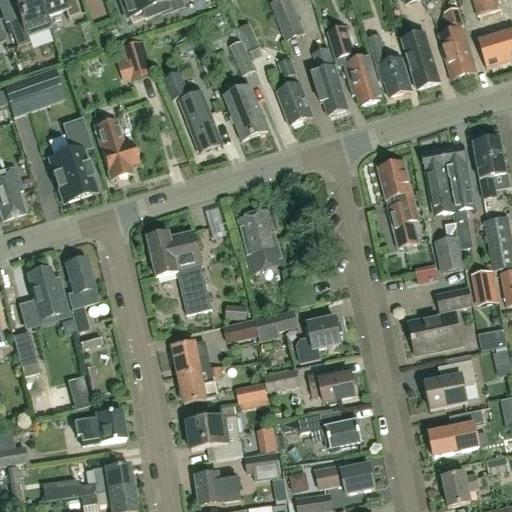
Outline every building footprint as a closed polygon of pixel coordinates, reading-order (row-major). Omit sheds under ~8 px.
[(45,20),(43,21),(35,0),(11,0),(19,19),(18,19),(19,22),(8,26),(17,51),(30,46),(26,37),(48,29),(45,20)] [(35,0),(43,21),(45,20),(64,13),(68,22),(80,18),(74,0),(35,0)] [(118,0),(126,20),(142,14),(145,22),(167,14),(164,6),(178,1),(177,0),(118,0)] [(192,14),(207,10),(203,0),(202,0),(189,4),(192,14)] [(305,36),(289,0),(285,0),(270,7),(286,44),(305,36)] [(420,0),(401,0),(405,9),(422,3),(420,0)] [(444,16),(450,35),(438,38),(452,83),(476,75),(463,33),(465,32),(459,11),(444,16)] [(242,45),(246,54),(260,48),(250,26),(236,32),(242,45)] [(337,71),(343,69),(352,99),(355,98),(359,109),(382,102),(369,59),(344,67),(343,61),(355,57),(347,30),(327,36),(335,63),(337,71)] [(511,31),(478,42),(486,72),(511,64),(511,31)] [(440,86),(425,37),(402,43),(417,93),(440,86)] [(368,42),(376,69),(381,86),(384,85),(389,101),(412,94),(402,61),(388,66),(380,38),(368,42)] [(153,78),(143,45),(120,52),(131,85),(153,78)] [(243,80),(255,75),(246,54),(242,45),(229,50),(243,80)] [(348,112),(335,71),(329,52),(312,57),(318,76),(313,78),(322,106),(323,105),(328,118),(348,112)] [(283,81),(287,92),(277,95),(289,129),(313,120),(300,87),(298,87),(290,63),(278,67),(282,81),(283,81)] [(53,73),(2,91),(9,109),(59,92),(53,73)] [(222,148),(210,118),(201,97),(189,101),(188,98),(189,98),(181,76),(164,83),(172,105),(178,103),(188,126),(200,157),(222,148)] [(250,90),(224,100),(242,144),(268,134),(250,90)] [(100,152),(109,183),(119,181),(122,181),(127,180),(129,178),(132,177),(130,169),(138,167),(132,144),(123,146),(117,123),(94,129),(100,152)] [(44,164),(57,207),(91,197),(79,155),(80,154),(90,152),(82,124),(65,129),(73,156),(44,164)] [(497,200),(493,180),(507,177),(504,159),(500,141),(472,146),(483,203),(497,200)] [(442,152),(451,196),(454,215),(457,230),(468,228),(466,213),(475,212),(467,167),(463,148),(442,152)] [(442,152),(421,156),(430,200),(433,219),(454,215),(451,196),(442,152)] [(413,198),(404,164),(377,171),(386,204),(390,203),(392,211),(387,212),(398,252),(419,246),(410,212),(414,211),(411,198),(413,198)] [(22,193),(15,170),(1,175),(0,171),(0,218),(2,224),(25,216),(18,194),(22,193)] [(236,222),(248,257),(253,277),(285,267),(267,212),(236,222)] [(511,270),(511,243),(507,220),(482,225),(493,275),(511,270)] [(156,281),(177,276),(187,319),(211,313),(193,236),(170,241),(169,236),(147,242),(156,281)] [(435,246),(441,277),(463,273),(457,242),(435,246)] [(98,306),(94,291),(85,261),(64,267),(73,296),(66,298),(72,316),(70,317),(76,337),(90,332),(83,311),(98,306)] [(49,271),(26,277),(34,305),(20,309),(25,327),(67,315),(58,281),(53,282),(49,271)] [(471,279),(477,310),(499,306),(493,275),(471,279)] [(511,309),(511,275),(500,278),(507,311),(511,309)] [(314,309),(308,285),(289,290),(295,314),(314,309)] [(437,299),(440,315),(471,308),(468,293),(437,299)] [(298,332),(294,315),(255,324),(260,346),(279,341),(278,336),(298,332)] [(411,342),(414,358),(462,348),(455,317),(409,326),(412,342),(411,342)] [(336,325),(335,321),(308,328),(311,341),(300,343),(295,350),(300,367),(320,363),(318,352),(341,347),(338,335),(342,334),(340,325),(336,325)] [(223,329),(227,346),(256,339),(252,323),(223,329)] [(488,336),(491,353),(507,350),(503,333),(488,336)] [(12,339),(21,369),(36,365),(28,335),(12,339)] [(99,338),(79,344),(82,352),(101,346),(99,338)] [(178,379),(210,372),(205,345),(195,347),(195,346),(173,351),(174,355),(170,356),(172,366),(176,366),(178,379)] [(505,356),(493,359),(498,380),(510,378),(505,356)] [(464,389),(476,386),(471,363),(445,369),(448,382),(425,387),(430,413),(467,406),(464,389)] [(92,368),(83,370),(88,394),(98,392),(92,368)] [(178,379),(184,407),(206,402),(206,401),(216,399),(213,381),(222,379),(220,370),(210,372),(178,379)] [(341,371),(308,378),(313,401),(323,399),(324,406),(355,399),(351,376),(342,378),(341,371)] [(300,390),(297,373),(264,380),(267,397),(300,390)] [(264,388),(236,393),(239,408),(267,403),(264,388)] [(126,431),(123,430),(120,414),(73,421),(76,441),(79,440),(80,446),(99,444),(99,447),(125,444),(124,440),(127,438),(126,431)] [(331,416),(298,423),(301,437),(326,431),(328,441),(326,442),(329,454),(362,447),(357,423),(334,428),(331,416)] [(187,426),(191,453),(215,450),(217,464),(243,460),(237,418),(187,426)] [(474,427),(429,436),(431,447),(429,447),(431,457),(433,456),(434,460),(479,451),(474,427)] [(274,431),(259,433),(262,457),(278,455),(274,431)] [(0,470),(26,466),(23,450),(13,452),(10,435),(0,437),(0,470)] [(280,481),(277,457),(244,461),(246,478),(253,478),(254,485),(280,481)] [(489,479),(509,474),(506,461),(486,465),(489,479)] [(345,468),(315,474),(320,494),(344,489),(346,498),(374,492),(369,468),(358,470),(356,465),(345,468)] [(43,487),(45,505),(80,500),(133,493),(129,467),(91,472),(94,487),(80,489),(80,485),(76,486),(75,483),(43,487)] [(13,509),(22,507),(16,471),(7,472),(8,478),(2,479),(3,486),(9,485),(9,488),(2,489),(5,509),(13,508),(13,509)] [(218,476),(195,479),(200,510),(223,506),(223,505),(240,503),(240,502),(236,478),(218,480),(218,476)] [(476,476),(465,479),(465,476),(442,481),(448,510),(471,505),(469,495),(479,492),(478,489),(482,488),(480,480),(477,481),(476,476)] [(136,511),(133,493),(80,500),(82,510),(96,508),(96,509),(109,507),(110,511),(136,511)] [(332,511),(330,498),(295,503),(296,504),(288,506),(289,511),(332,511)]
